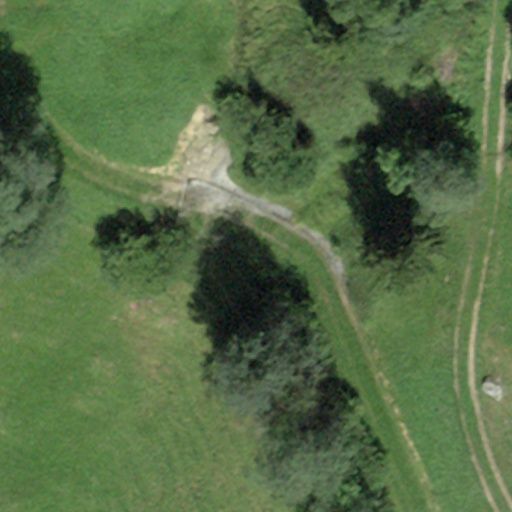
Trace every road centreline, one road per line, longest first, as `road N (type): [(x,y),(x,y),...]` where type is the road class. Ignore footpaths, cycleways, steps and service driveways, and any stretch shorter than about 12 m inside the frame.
road 1 (track): [(421,511),(326,280),(304,248),(244,209),(119,183),(71,159),(31,124),(14,85)]
road 2 (track): [(501,0),(464,374),(470,425),(506,511)]
